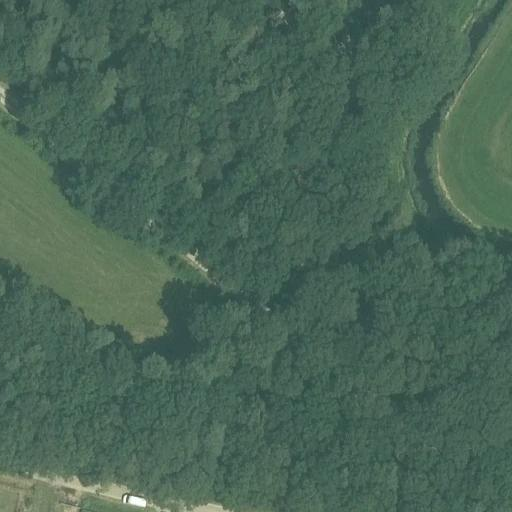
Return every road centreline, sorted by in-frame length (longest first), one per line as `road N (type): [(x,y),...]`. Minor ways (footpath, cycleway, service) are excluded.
road 1 (track): [(0,99),(494,511)]
road 2 (unclassified): [(213,511),(0,461)]
